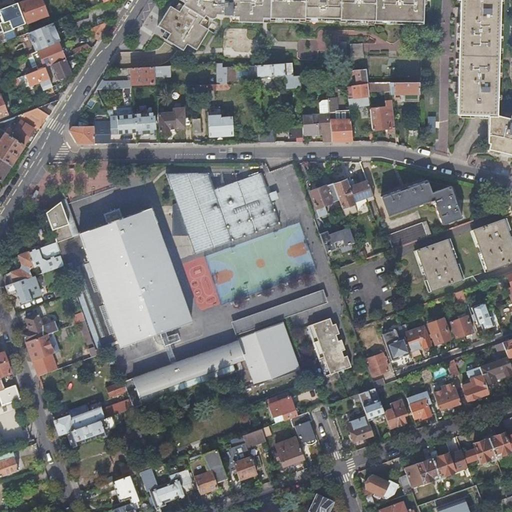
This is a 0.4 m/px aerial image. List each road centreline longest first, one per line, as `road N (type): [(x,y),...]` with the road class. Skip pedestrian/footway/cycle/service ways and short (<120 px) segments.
road 1 (residential): [(511,182),(377,151),(71,155),(48,141)]
road 2 (residential): [(73,511),(0,308)]
road 3 (residential): [(337,467),(511,404)]
road 4 (residential): [(213,511),(337,467)]
road 5 (residential): [(511,333),(393,375)]
